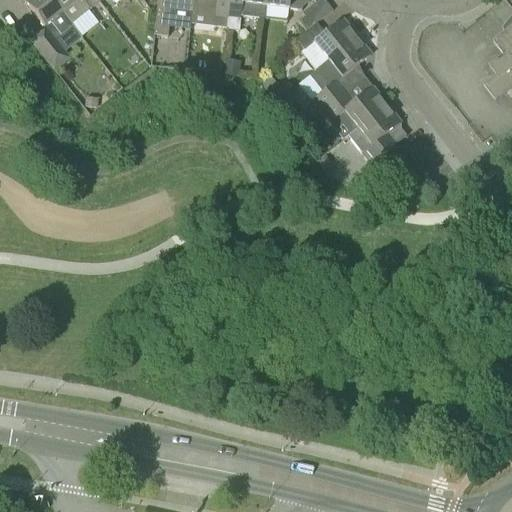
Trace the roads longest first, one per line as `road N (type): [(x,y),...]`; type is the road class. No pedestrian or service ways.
road 1 (tertiary): [(465,511),(216,446),(0,405)]
road 2 (tertiary): [(0,437),(310,500)]
road 3 (residential): [(511,207),(398,72),(401,4)]
